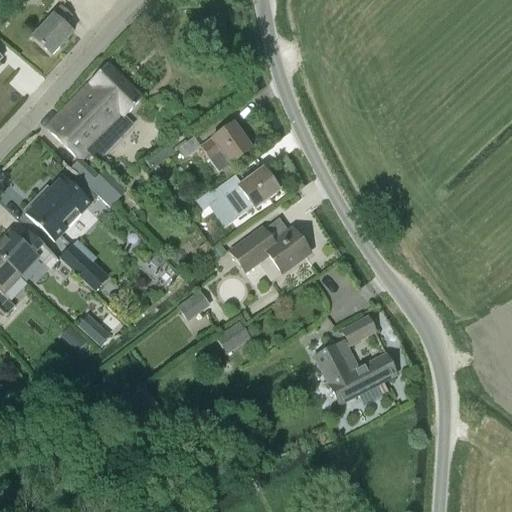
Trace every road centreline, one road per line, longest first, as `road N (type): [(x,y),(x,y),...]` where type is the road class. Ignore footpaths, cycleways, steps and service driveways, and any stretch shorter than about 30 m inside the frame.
road 1 (unclassified): [(435,511),(443,390),(436,353),(312,159),(259,0)]
road 2 (unclassified): [(141,0),(0,150)]
road 3 (track): [(173,405),(300,344)]
